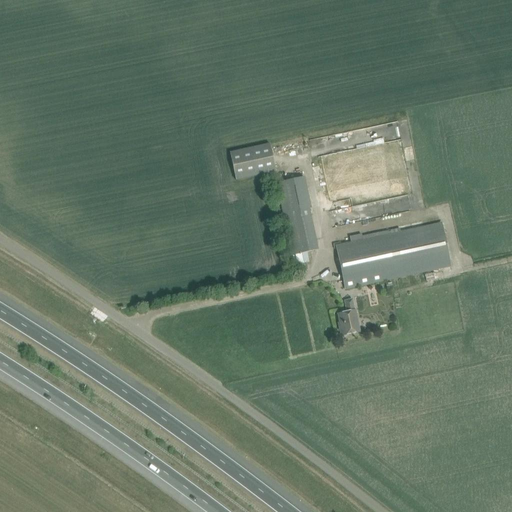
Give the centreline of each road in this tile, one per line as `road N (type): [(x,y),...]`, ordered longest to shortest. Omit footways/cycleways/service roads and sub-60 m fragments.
road 1 (unclassified): [(381,511),(182,362),(0,240)]
road 2 (motorway): [(289,511),(0,306)]
road 3 (unknown): [(119,319),(325,268),(331,242),(313,152)]
road 4 (motorway): [(0,360),(222,511)]
